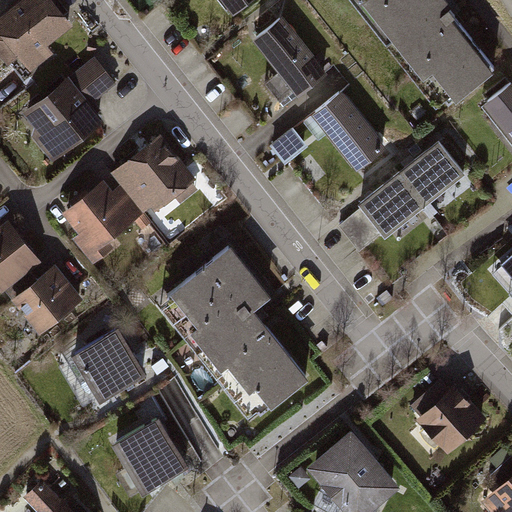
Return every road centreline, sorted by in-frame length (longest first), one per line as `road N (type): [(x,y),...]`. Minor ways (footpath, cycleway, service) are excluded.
road 1 (residential): [(96,0),(393,364)]
road 2 (residential): [(258,511),(239,486),(393,364)]
road 3 (track): [(111,511),(49,432),(0,483)]
road 4 (residential): [(393,364),(445,320),(511,392)]
